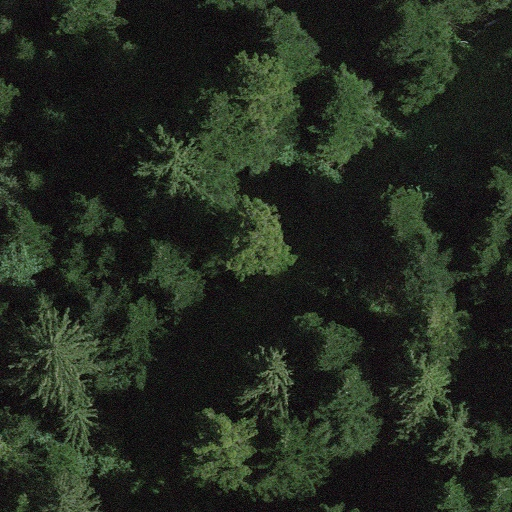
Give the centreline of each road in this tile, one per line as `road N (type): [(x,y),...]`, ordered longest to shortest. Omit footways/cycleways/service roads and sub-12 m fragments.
road 1 (track): [(119,511),(220,358),(275,293),(511,56)]
road 2 (track): [(511,482),(370,488),(235,511)]
